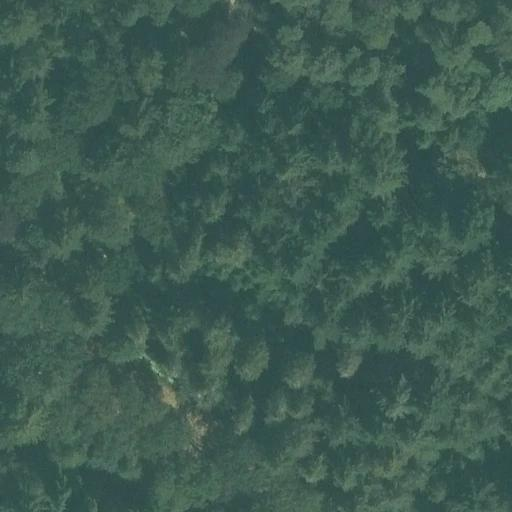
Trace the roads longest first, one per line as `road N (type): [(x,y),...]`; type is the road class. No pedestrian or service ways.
road 1 (track): [(217,0),(0,340)]
road 2 (track): [(250,0),(511,167)]
